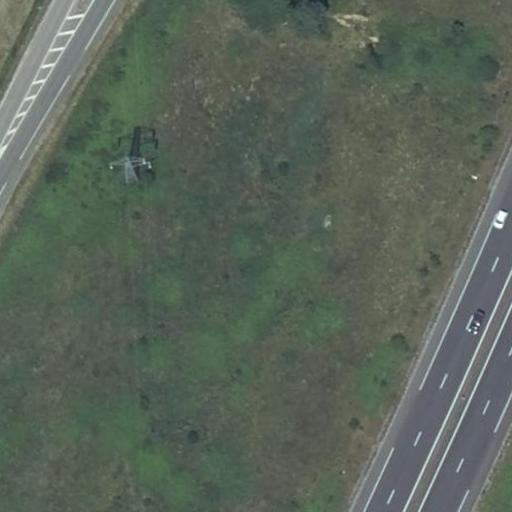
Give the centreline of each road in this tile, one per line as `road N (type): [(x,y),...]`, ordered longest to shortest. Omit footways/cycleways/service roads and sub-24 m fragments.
road 1 (trunk): [(511,210),(380,511)]
road 2 (trunk): [(435,511),(511,341)]
road 3 (tertiary): [(79,0),(0,146)]
